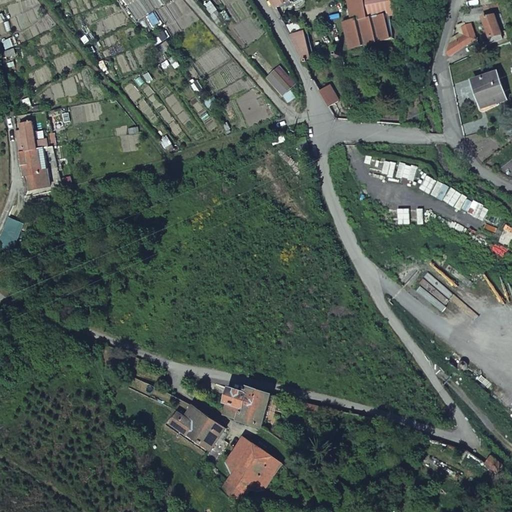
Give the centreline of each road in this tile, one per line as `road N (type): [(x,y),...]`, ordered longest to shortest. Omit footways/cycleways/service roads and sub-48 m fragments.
road 1 (unclassified): [(0,298),(228,378),(464,444),(459,415),(363,271),(335,210),(318,129)]
road 2 (track): [(5,200),(294,121)]
road 3 (track): [(30,314),(88,349),(136,465),(167,511)]
road 4 (track): [(41,0),(166,156)]
road 5 (residential): [(190,0),(294,121),(318,129)]
road 6 (unknown): [(363,271),(511,360)]
road 7 (residential): [(260,0),(308,82),(318,129)]
road 8 (residential): [(454,0),(440,64),(454,137)]
road 9 (residential): [(318,129),(454,137)]
